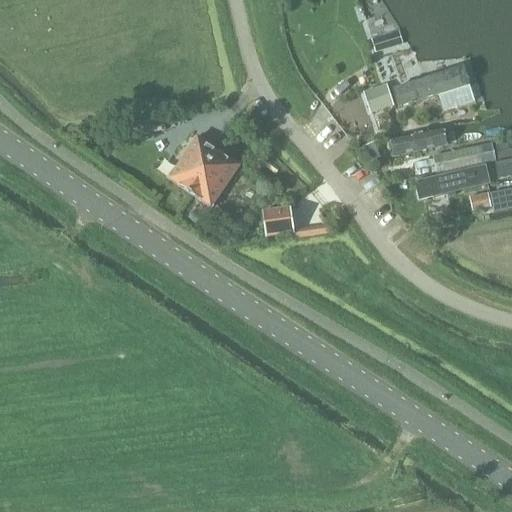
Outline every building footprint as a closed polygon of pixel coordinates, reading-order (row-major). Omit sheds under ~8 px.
[(398,33),(373,41),(377,54),(402,46),(398,33)] [(467,69),(397,93),(403,111),(473,86),(467,69)] [(444,114),(475,103),(470,88),(439,98),(444,114)] [(372,99),(376,114),(396,108),(391,93),(372,99)] [(137,124),(139,137),(155,134),(153,122),(137,124)] [(446,134),(392,146),(394,157),(448,146),(446,134)] [(191,197),(221,152),(199,137),(168,182),(191,197)] [(494,147),(436,159),(441,175),(497,163),(494,147)] [(221,152),(191,197),(214,212),(243,166),(221,152)] [(506,180),(503,164),(494,166),(497,182),(506,180)] [(489,168),(415,184),(419,200),(492,184),(489,168)] [(511,191),(492,196),(495,214),(511,210),(511,191)] [(471,199),(474,213),(492,209),(489,195),(471,199)] [(296,235),(293,208),(264,212),(267,238),(296,235)]
